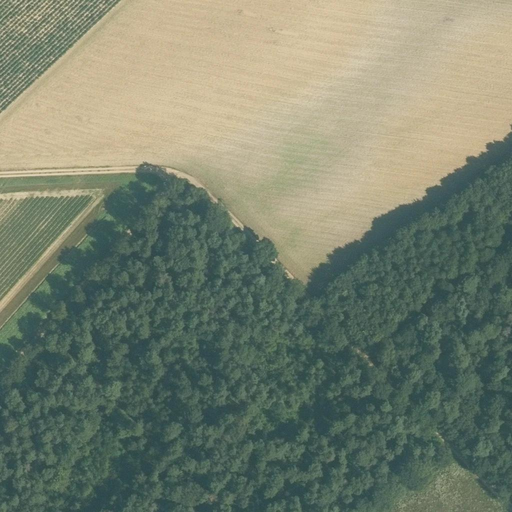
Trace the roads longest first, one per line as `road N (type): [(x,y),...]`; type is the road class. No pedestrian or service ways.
road 1 (track): [(0,392),(184,173)]
road 2 (track): [(184,173),(361,353)]
road 3 (track): [(45,338),(223,511)]
road 4 (track): [(361,353),(511,241)]
road 5 (track): [(0,176),(184,173)]
road 6 (track): [(361,353),(453,447)]
